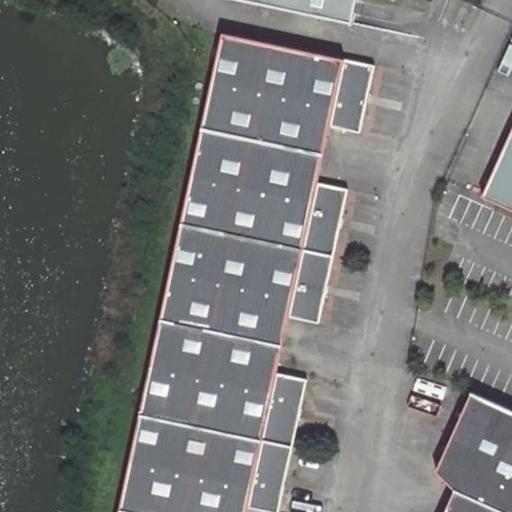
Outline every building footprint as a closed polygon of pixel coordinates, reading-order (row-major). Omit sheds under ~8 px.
[(358,0),(232,0),(352,28),(358,0)] [(224,35),(204,128),(325,155),(330,129),(360,136),(374,70),(224,35)] [(325,155),(204,128),(184,222),(335,256),(349,192),(319,185),(325,155)] [(511,137),(487,193),(511,204),(511,137)] [(184,222),(164,316),(285,343),(291,316),(321,323),(335,256),(184,222)] [(143,412),(265,439),(295,445),(309,378),(279,371),(285,343),(164,316),(143,412)] [(455,489),(507,511),(511,511),(511,408),(472,391),(436,472),(455,489)] [(123,508),(140,511),(248,511),(250,507),(275,511),(280,511),(295,445),(265,439),(143,412),(123,508)] [(507,511),(455,489),(444,511),(507,511)]
